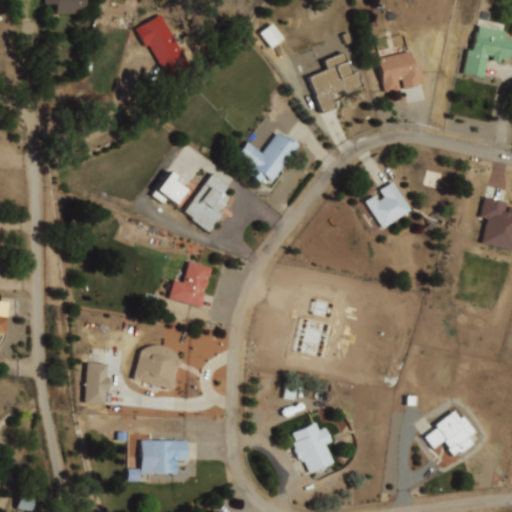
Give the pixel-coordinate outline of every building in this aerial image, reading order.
[(85,0),(85,14),(56,14),(56,5),(44,5),(44,0),(85,0)] [(135,30),(160,15),(190,65),(168,78),(149,46),(145,48),(135,30)] [(479,27),(505,33),(504,38),(511,39),(511,48),(509,61),(499,59),(498,63),(491,62),(492,57),(488,56),(483,78),(464,73),(469,49),(472,50),(477,32),(478,33),(479,27)] [(377,63),(380,59),(409,52),(412,65),(416,64),(418,69),(421,68),(424,84),(417,86),(418,87),(403,90),(401,80),(398,81),(401,91),(385,94),(377,63)] [(323,63),(343,55),(351,75),(357,73),(360,79),(358,80),(361,88),(345,95),(343,90),(330,95),(336,109),(321,115),(313,97),(315,97),(308,79),(326,71),(323,63)] [(286,137),(298,147),(271,184),(263,179),(260,183),(248,174),(254,167),(238,156),(247,143),(262,154),(276,134),(284,140),(286,137)] [(150,192),(171,208),(187,187),(167,171),(150,192)] [(184,213),(211,174),(230,187),(225,195),(229,198),(225,204),(223,205),(225,207),(220,212),(219,210),(216,213),(222,216),(219,221),(212,227),(213,228),(210,232),(208,233),(190,221),(192,218),(184,213)] [(380,191),(393,183),(411,211),(382,229),(365,202),(374,195),(378,201),(384,198),(380,191)] [(485,199),(504,204),(502,213),(507,214),(509,207),(511,207),(511,252),(481,244),(487,219),(480,217),(485,199)] [(166,299),(200,307),(209,266),(186,261),(181,282),(170,279),(166,299)] [(140,351),(146,346),(153,344),(160,345),(168,347),(173,352),(178,359),(180,361),(179,364),(176,365),(172,380),(174,383),(174,386),(171,389),(167,390),(164,388),(164,386),(133,378),(140,351)] [(82,403),(105,404),(107,363),(84,363),(82,403)] [(462,415),(480,439),(460,454),(458,450),(452,455),(447,449),(448,448),(443,440),(432,449),(422,436),(434,427),(432,424),(453,409),(459,417),(462,415)] [(292,432),(316,422),(319,430),(326,427),(332,442),(325,444),(332,461),(310,470),(305,458),(302,459),(301,456),(298,457),(294,449),(295,448),(293,443),(296,441),(292,432)] [(140,440),(186,441),(186,461),(176,461),(175,474),(139,473),(140,440)]
